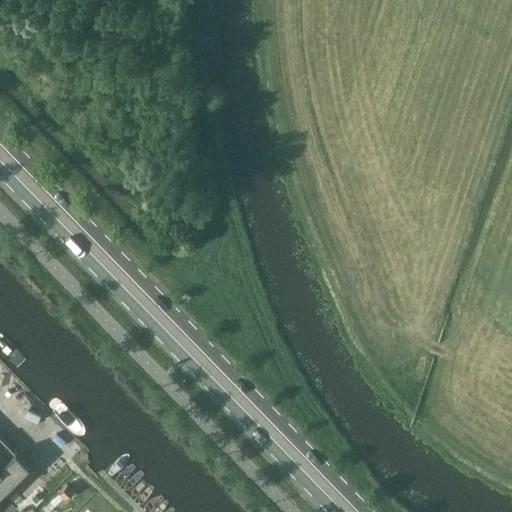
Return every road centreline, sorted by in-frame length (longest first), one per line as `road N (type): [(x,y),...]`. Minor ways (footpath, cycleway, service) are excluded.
road 1 (primary): [(360,511),(0,140)]
road 2 (primary): [(0,170),(337,511)]
